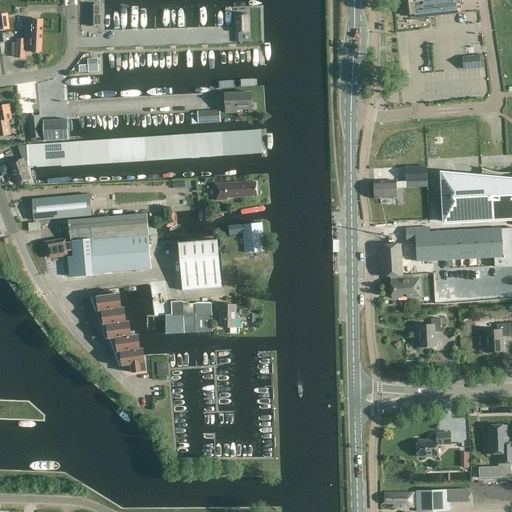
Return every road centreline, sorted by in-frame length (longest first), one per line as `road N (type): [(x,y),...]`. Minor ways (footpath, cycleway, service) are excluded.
road 1 (primary): [(353,387),(353,0)]
road 2 (unclassified): [(70,5),(66,61),(0,81)]
